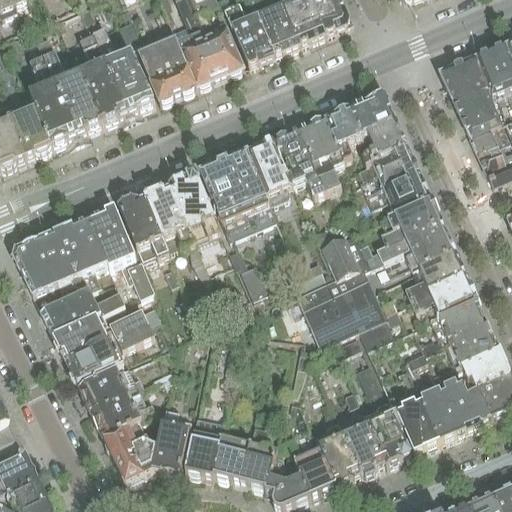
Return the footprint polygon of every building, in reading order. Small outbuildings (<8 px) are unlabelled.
[(0,0),(0,26),(0,27),(16,20),(6,0),(0,0)] [(27,8),(23,0),(6,0),(16,20),(17,20),(14,13),(27,8)] [(106,9),(102,0),(100,0),(86,6),(90,15),(106,9)] [(184,0),(186,3),(219,88),(231,83),(233,83),(240,81),(241,78),(245,77),(229,37),(226,38),(223,31),(212,36),(204,17),(218,11),(213,0),(184,0)] [(252,0),(248,2),(258,27),(274,66),(301,55),(285,16),(272,21),(263,0),(252,0)] [(325,44),(309,6),(297,11),(292,0),(279,0),(278,0),(285,16),(301,55),(325,44)] [(307,0),(309,6),(325,44),(347,35),(350,28),(349,28),(335,0),(322,0),(323,0),(322,0),(307,0)] [(402,0),(405,5),(405,6),(412,8),(431,0),(402,0)] [(219,88),(186,3),(176,7),(192,45),(177,51),(196,97),(200,96),(203,96),(209,94),(211,91),(219,88)] [(232,37),(248,75),(249,76),(274,66),(258,27),(246,32),(239,14),(225,20),(232,37)] [(95,27),(89,15),(80,19),(86,31),(95,27)] [(131,30),(120,35),(126,50),(138,45),(131,30)] [(41,61),(49,58),(41,35),(33,38),(41,61)] [(128,125),(155,114),(134,64),(119,70),(106,39),(91,45),(128,125)] [(94,80),(80,86),(103,136),(128,125),(91,45),(81,49),(94,80)] [(177,51),(175,47),(139,62),(159,113),(162,112),(165,112),(171,110),(173,107),(183,103),(186,103),(192,101),(194,98),(196,97),(177,51)] [(475,67),(489,97),(490,100),(494,110),(511,103),(511,69),(506,54),(475,67)] [(56,62),(44,67),(77,146),(103,136),(80,86),(68,91),(56,62)] [(42,102),(31,107),(30,107),(33,112),(52,157),(77,146),(44,67),(30,73),(42,102)] [(441,85),(454,112),(462,129),(470,147),(501,134),(494,116),(492,111),(494,110),(490,100),(489,97),(475,67),(464,72),(443,80),(441,85)] [(0,178),(0,179),(1,179),(6,180),(13,177),(17,172),(25,169),(6,117),(1,106),(0,105),(0,178)] [(395,131),(384,105),(351,119),(363,145),(367,143),(395,131)] [(17,112),(6,117),(25,169),(36,165),(41,165),(48,162),(51,158),(52,158),(52,157),(33,112),(20,117),(17,112)] [(363,145),(351,119),(326,129),(344,171),(351,168),(351,164),(347,155),(364,147),(363,145)] [(344,171),(326,129),(299,140),(327,203),(341,198),(332,176),(344,171)] [(371,173),(407,158),(395,131),(367,143),(374,161),(363,165),(362,167),(366,175),(371,173)] [(501,134),(470,147),(478,164),(509,151),(501,134)] [(327,203),(299,140),(297,141),(297,143),(291,146),(290,144),(273,151),(293,195),(305,190),(314,209),(327,203)] [(293,195),(273,151),(248,161),(268,215),(287,207),(289,202),(287,198),(293,196),(293,195)] [(509,153),(509,151),(478,164),(486,181),(511,170),(511,159),(506,162),(503,155),(509,153)] [(364,205),(419,182),(416,174),(414,175),(407,158),(371,173),(377,186),(359,193),(364,205)] [(268,215),(248,161),(200,181),(227,249),(275,230),(268,215)] [(511,170),(486,181),(492,195),(511,186),(511,170)] [(394,224),(431,209),(419,182),(364,205),(370,218),(388,211),(394,224)] [(170,195),(171,198),(191,249),(205,243),(207,247),(220,242),(195,184),(170,195)] [(147,204),(147,208),(165,259),(179,254),(181,258),(193,253),(191,249),(171,198),(162,202),(158,199),(147,204)] [(120,216),(141,269),(153,265),(155,269),(167,264),(165,259),(147,208),(136,212),(135,209),(120,216)] [(382,245),(386,255),(440,231),(431,209),(394,224),(382,230),(387,242),(382,245)] [(139,270),(141,269),(120,216),(89,229),(110,275),(111,277),(125,271),(140,308),(153,302),(139,270)] [(96,281),(110,275),(89,229),(64,239),(91,301),(102,296),(96,281)] [(454,263),(440,231),(386,255),(364,265),(370,277),(404,263),(412,282),(454,263)] [(326,237),(313,243),(320,257),(333,251),(326,237)] [(64,239),(38,250),(66,312),(91,301),(64,239)] [(364,265),(354,243),(322,257),(334,287),(323,292),(330,305),(369,287),(365,279),(370,277),(364,265)] [(26,291),(41,322),(66,312),(38,250),(17,259),(16,259),(14,266),(15,267),(26,291)] [(226,254),(217,258),(223,273),(232,269),(235,278),(247,274),(240,257),(229,262),(226,254)] [(226,324),(196,256),(190,258),(191,272),(223,325),(226,324)] [(465,286),(454,263),(412,282),(417,294),(406,299),(410,310),(465,286)] [(267,302),(256,273),(241,279),(252,308),(267,302)] [(324,288),(319,275),(301,282),(306,296),(324,288)] [(181,291),(175,276),(166,280),(172,295),(181,291)] [(475,310),(465,286),(410,310),(416,324),(427,319),(431,330),(475,310)] [(330,305),(323,292),(297,304),(319,357),(359,340),(386,328),(369,287),(330,305)] [(96,312),(91,301),(66,312),(41,322),(54,347),(99,327),(128,314),(122,300),(96,312)] [(402,329),(392,307),(382,311),(391,333),(402,329)] [(445,356),(444,354),(487,335),(475,310),(431,330),(439,348),(434,350),(432,347),(419,353),(421,358),(426,364),(445,356)] [(228,341),(261,345),(252,319),(232,327),(234,331),(226,335),(228,341)] [(104,339),(99,327),(54,347),(66,372),(158,328),(155,322),(144,327),(142,322),(104,339)] [(77,395),(121,375),(115,364),(153,347),(150,341),(161,336),(158,328),(66,372),(77,395)] [(386,328),(359,340),(366,358),(394,346),(386,328)] [(444,354),(445,356),(454,380),(498,361),(487,335),(444,354)] [(171,351),(164,336),(155,340),(162,355),(171,351)] [(207,360),(212,339),(193,345),(196,353),(204,350),(207,360)] [(333,356),(338,367),(362,356),(357,345),(333,356)] [(295,374),(297,357),(281,354),(278,371),(295,374)] [(407,377),(439,453),(463,442),(453,418),(449,419),(440,399),(438,400),(439,400),(428,405),(415,375),(429,370),(426,364),(421,358),(405,365),(409,376),(407,377)] [(311,364),(300,361),(291,411),(300,413),(298,405),(311,364)] [(473,402),(476,401),(511,387),(511,386),(511,385),(510,386),(498,361),(454,380),(455,382),(463,379),(473,402)] [(363,426),(383,473),(385,476),(410,465),(406,456),(392,424),(369,373),(357,379),(375,421),(363,426)] [(127,376),(79,399),(81,403),(83,404),(82,405),(81,405),(81,406),(81,407),(81,408),(81,409),(82,410),(84,411),(85,411),(87,411),(86,413),(91,424),(140,401),(143,395),(139,388),(134,390),(127,376)] [(390,409),(414,464),(414,465),(424,461),(424,459),(439,453),(407,377),(398,381),(407,402),(390,409)] [(169,379),(153,387),(155,391),(171,384),(169,379)] [(453,418),(463,442),(489,431),(481,414),(476,401),(473,402),(473,403),(468,405),(462,391),(449,397),(442,381),(432,385),(438,400),(440,399),(449,419),(453,418)] [(511,387),(476,401),(481,414),(511,401),(511,387)] [(352,400),(346,403),(350,411),(348,414),(348,416),(358,412),(352,400)] [(147,416),(140,401),(91,424),(105,452),(140,433),(153,427),(165,430),(167,419),(168,415),(156,422),(152,413),(147,416)] [(511,401),(481,414),(489,431),(511,421),(511,401)] [(320,458),(336,496),(338,498),(355,490),(353,486),(360,484),(340,436),(341,436),(329,409),(320,413),(324,421),(323,426),(329,440),(315,446),(320,458)] [(0,461),(17,454),(0,418),(0,461)] [(165,430),(159,461),(154,482),(166,484),(167,486),(173,488),(175,486),(180,488),(192,431),(179,428),(180,421),(167,419),(165,430)] [(197,425),(185,481),(213,487),(213,486),(223,446),(226,431),(197,425)] [(340,436),(360,484),(363,483),(365,486),(375,482),(374,478),(383,473),(363,426),(341,436),(340,436)] [(143,487),(154,482),(159,461),(150,455),(140,433),(105,452),(125,493),(129,491),(131,491),(132,491),(134,491),(135,490),(137,490),(138,489),(139,488),(140,486),(142,485),(143,487)] [(240,492),(265,499),(277,458),(265,455),(269,439),(257,436),(253,452),(250,451),(240,492)] [(298,511),(310,507),(300,485),(299,482),(286,487),(282,476),(285,474),(284,470),(294,466),(290,457),(296,454),(289,438),(285,439),(283,445),(286,451),(277,458),(265,499),(264,501),(275,504),(273,509),(273,511),(298,511)] [(250,451),(223,446),(213,486),(240,492),(250,451)] [(299,482),(300,485),(310,507),(336,496),(320,458),(294,469),(299,482)] [(0,505),(6,502),(7,502),(32,490),(31,487),(32,484),(29,478),(26,477),(20,465),(0,474),(0,505)] [(7,502),(11,511),(42,511),(39,505),(41,501),(38,495),(34,494),(32,490),(7,502)] [(511,511),(511,495),(492,505),(495,511),(511,511)]
